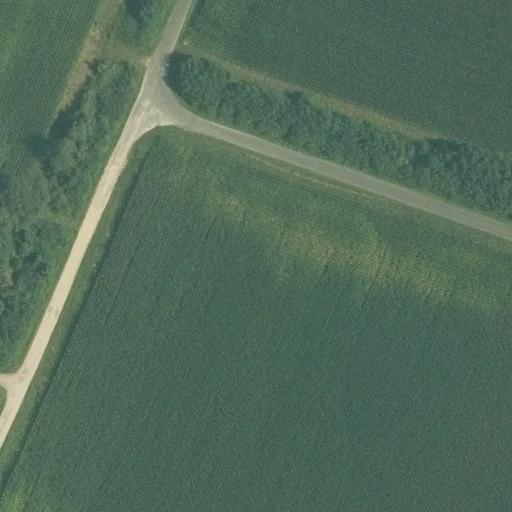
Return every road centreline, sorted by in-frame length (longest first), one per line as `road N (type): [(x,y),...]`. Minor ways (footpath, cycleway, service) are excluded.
road 1 (unclassified): [(189,0),(144,103),(511,230)]
road 2 (track): [(0,431),(144,103)]
